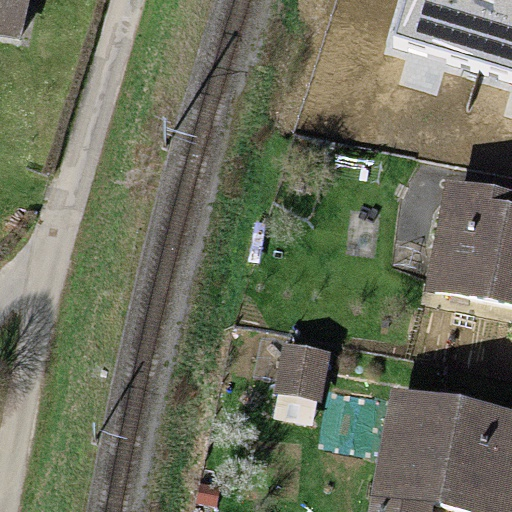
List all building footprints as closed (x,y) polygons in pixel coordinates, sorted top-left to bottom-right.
[(0,0),(0,37),(7,39),(15,0),(0,0)] [(511,0),(402,0),(393,31),(511,67),(511,0)] [(511,203),(443,189),(421,292),(511,310),(511,203)] [(279,357),(275,398),(319,402),(323,361),(279,357)] [(384,396),(364,511),(431,511),(434,501),(494,511),(510,417),(384,396)]
